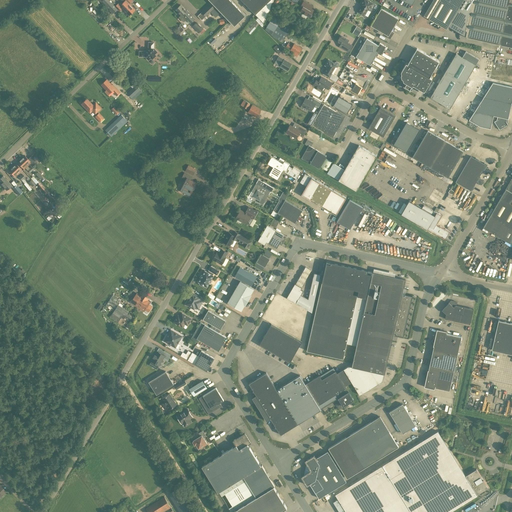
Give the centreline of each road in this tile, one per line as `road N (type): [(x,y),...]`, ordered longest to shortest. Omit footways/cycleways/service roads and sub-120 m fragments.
road 1 (unclassified): [(43,511),(343,0)]
road 2 (unclassified): [(225,371),(297,245),(441,274)]
road 3 (unclassified): [(278,463),(405,379),(441,274)]
road 4 (unclassified): [(0,162),(170,0)]
road 5 (track): [(205,511),(121,377)]
road 6 (unclassified): [(511,147),(455,125),(382,81)]
road 7 (unclassified): [(441,274),(511,152)]
